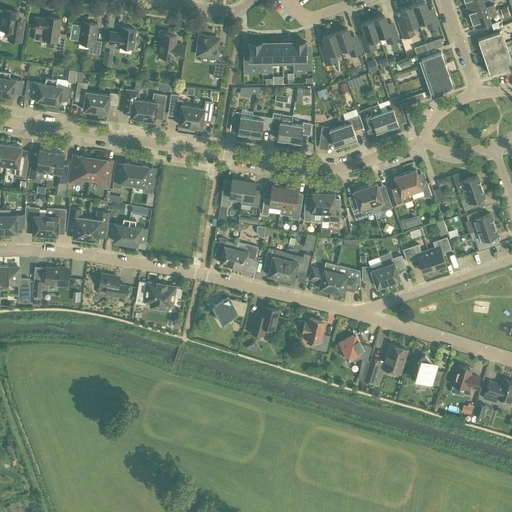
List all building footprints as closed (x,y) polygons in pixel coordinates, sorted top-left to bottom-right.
[(428,29),(439,25),(433,7),(427,9),(424,1),(412,5),(418,23),(425,21),(428,29)] [(470,18),(495,9),(493,4),(485,7),(483,1),(466,6),(470,18)] [(403,18),(397,20),(403,37),(414,33),(411,26),(418,23),(412,5),(400,9),(400,10),(403,18)] [(8,39),(20,41),(24,20),(17,19),(18,11),(4,9),(1,29),(9,30),(8,39)] [(495,9),(470,18),(474,29),(491,24),(493,29),(503,26),(501,19),(491,23),(489,17),(497,14),(495,9)] [(387,43),(398,39),(392,21),(387,23),(384,15),(373,19),(379,37),(385,35),(387,43)] [(58,33),(61,18),(46,16),(45,18),(35,16),(33,26),(39,27),(38,33),(35,32),(34,39),(41,40),(42,38),(55,40),(54,48),(64,49),(66,34),(58,33)] [(364,32),(359,34),(365,52),(376,48),(373,40),(379,38),(379,37),(373,19),(361,23),(364,32)] [(95,40),(97,23),(82,21),(80,28),(79,34),(80,34),(78,42),(89,44),(88,52),(99,54),(101,41),(95,40)] [(133,47),(136,29),(121,27),(120,33),(109,31),(108,44),(133,47)] [(348,47),(351,55),(362,52),(355,34),(350,36),(347,28),(335,32),(341,50),(348,47)] [(482,50),(505,42),(501,30),(478,39),(482,50)] [(334,52),(341,50),(335,32),(322,36),(327,49),(321,51),(325,64),(337,60),(334,52)] [(182,57),(184,45),(175,43),(176,35),(162,33),(159,55),(173,57),(173,55),(182,57)] [(221,77),(224,58),(215,56),(218,38),(199,35),(197,54),(213,56),(213,61),(215,62),(213,76),(221,77)] [(428,41),(430,47),(444,43),(442,37),(428,41)] [(305,40),(292,41),(293,64),(293,65),(305,65),(305,70),(312,70),(311,56),(306,56),(305,40)] [(262,65),(261,41),(248,42),(248,55),(243,56),(243,69),(250,69),(250,65),(262,65)] [(272,41),(261,41),(262,65),(272,65),(272,41)] [(282,41),(272,41),(272,65),(282,64),(282,41)] [(292,41),(282,41),(282,64),(293,64),(292,41)] [(485,62),(509,54),(505,42),(482,50),(485,62)] [(425,70),(445,63),(441,51),(421,58),(425,70)] [(511,61),(509,54),(485,62),(489,74),(504,69),(505,71),(511,68),(511,61)] [(429,81),(449,74),(445,63),(425,70),(429,81)] [(47,104),(51,78),(46,77),(45,83),(35,82),(37,70),(29,68),(25,93),(36,95),(35,99),(41,100),(40,103),(47,104)] [(77,70),(69,69),(68,81),(75,82),(75,79),(77,70)] [(4,71),(0,95),(0,96),(7,98),(8,96),(13,96),(14,92),(20,93),(22,80),(9,78),(10,72),(4,71)] [(449,74),(429,81),(434,96),(441,94),(440,91),(453,86),(449,74)] [(51,78),(47,104),(54,105),(55,102),(60,103),(61,99),(68,100),(70,87),(56,85),(57,79),(51,78)] [(94,113),(98,92),(86,91),(87,82),(77,80),(74,100),(84,102),(83,109),(89,110),(89,112),(94,113)] [(342,92),(348,90),(346,81),(340,84),(342,92)] [(390,94),(396,92),(392,81),(386,83),(390,94)] [(142,118),(145,100),(138,99),(140,90),(126,88),(124,102),(132,103),(130,116),(142,118)] [(326,88),(316,91),(319,97),(328,94),(326,88)] [(98,92),(94,113),(101,114),(101,112),(107,113),(108,104),(118,105),(120,93),(110,91),(109,94),(98,92)] [(402,104),(427,95),(425,91),(400,99),(402,104)] [(145,100),(142,118),(154,120),(156,107),(164,108),(166,94),(153,92),(152,101),(145,100)] [(189,127),(193,106),(182,104),(182,99),(178,99),(178,94),(171,93),(169,106),(180,108),(178,124),(184,125),(185,126),(189,127)] [(381,111),(387,128),(398,124),(395,116),(403,113),(397,96),(389,99),(390,103),(385,105),(387,110),(381,111)] [(193,106),(189,127),(194,127),(196,126),(201,127),(203,114),(211,115),(213,101),(205,100),(204,108),(193,106)] [(381,111),(378,103),(360,110),(366,126),(373,124),(376,132),(387,128),(381,111)] [(249,134),(252,117),(241,115),(241,112),(232,111),(231,123),(238,124),(237,133),(249,134)] [(291,123),(292,123),(293,115),(273,112),(272,117),(270,129),(276,130),(276,129),(278,129),(277,139),(288,141),(291,123)] [(270,129),(272,117),(252,114),(252,117),(249,134),(261,136),(262,126),(264,127),(264,128),(270,129)] [(340,126),(345,143),(357,139),(353,129),(355,129),(356,130),(364,127),(359,114),(344,119),(346,124),(340,126)] [(291,123),(288,141),(300,142),(302,132),(304,133),(303,134),(310,135),(311,123),(303,121),(302,125),(292,123),(291,123)] [(345,143),(340,126),(329,129),(328,126),(322,125),(320,138),(329,139),(331,138),(334,146),(345,143)] [(0,163),(6,164),(10,144),(8,144),(7,143),(2,142),(1,143),(0,142),(0,163)] [(10,144),(6,164),(6,167),(15,169),(14,176),(25,177),(28,156),(20,154),(21,146),(17,146),(16,144),(12,143),(10,145),(10,144)] [(42,149),(39,149),(38,155),(32,154),(29,176),(41,177),(42,170),(48,171),(51,151),(50,151),(49,149),(44,148),(42,149)] [(53,179),(65,181),(69,158),(63,157),(64,153),(60,152),(59,150),(54,149),(52,151),(51,151),(48,171),(55,172),(53,179)] [(89,178),(93,157),(91,157),(90,154),(84,153),(83,156),(73,154),(69,181),(80,183),(81,176),(89,178)] [(93,157),(89,178),(98,179),(97,186),(108,188),(112,160),(102,159),(102,156),(96,155),(94,157),(93,157)] [(124,163),(116,161),(112,187),(121,188),(121,185),(133,187),(136,162),(132,161),(129,163),(124,162),(124,163)] [(152,193),(154,175),(156,167),(148,166),(142,165),(141,163),(136,162),(133,187),(139,188),(142,185),(144,185),(143,191),(152,193)] [(411,192),(422,188),(425,197),(431,195),(426,180),(420,182),(416,169),(410,171),(409,170),(404,172),(411,192)] [(387,185),(394,206),(414,199),(411,192),(404,172),(399,174),(399,175),(393,177),(395,182),(387,185)] [(458,172),(452,174),(458,193),(464,191),(481,186),(477,175),(461,180),(458,172)] [(241,198),(244,180),(232,178),(231,185),(223,184),(221,197),(218,219),(226,220),(229,196),(241,198)] [(258,207),(260,194),(253,193),(255,182),(244,180),(241,198),(240,202),(251,204),(251,206),(258,207)] [(280,206),(283,186),(279,186),(279,184),(278,183),(275,182),(273,183),(273,185),(272,184),(269,199),(263,198),(261,214),(268,215),(269,204),(280,206)] [(364,185),(374,213),(392,207),(388,193),(380,196),(376,183),(371,185),(369,183),(364,185)] [(283,186),(280,206),(292,208),(291,218),(299,219),(301,203),(295,202),(297,188),(296,188),(296,187),(295,185),(292,185),(290,186),(290,187),(283,186)] [(356,219),(374,213),(364,185),(359,186),(358,189),(353,191),(357,204),(351,206),(356,219)] [(438,199),(446,196),(442,186),(434,189),(438,199)] [(481,186),(464,191),(466,197),(461,199),(464,210),(476,206),(474,201),(485,197),(481,186)] [(322,212),(323,191),(317,191),(316,192),(311,192),(310,205),(304,205),(304,220),(314,220),(314,212),(322,212)] [(323,191),(322,212),(322,220),(339,221),(340,206),(334,206),(334,193),(329,192),(328,191),(323,191)] [(114,202),(114,210),(126,211),(127,202),(114,202)] [(45,237),(46,215),(39,215),(39,207),(25,206),(24,220),(33,220),(32,234),(38,234),(39,236),(45,237)] [(46,215),(45,237),(50,237),(52,235),(57,235),(58,222),(65,222),(66,208),(54,207),(53,215),(46,215)] [(81,209),(70,207),(67,233),(73,234),(73,237),(79,238),(79,240),(85,241),(88,218),(79,216),(81,209)] [(4,209),(4,234),(11,234),(12,232),(17,232),(17,227),(24,227),(24,214),(10,214),(10,208),(4,209)] [(108,212),(95,210),(94,218),(88,218),(85,241),(91,242),(92,239),(98,240),(99,236),(105,237),(108,212)] [(477,229),(494,224),(490,212),(479,216),(477,211),(466,214),(468,220),(473,218),(477,229)] [(409,217),(401,220),(404,228),(412,225),(409,217)] [(125,245),(129,219),(124,218),(122,224),(109,222),(107,234),(114,236),(113,240),(118,241),(118,244),(125,245)] [(129,219),(125,245),(132,246),(133,244),(138,245),(139,240),(146,241),(148,228),(135,226),(136,220),(129,219)] [(389,221),(385,228),(392,232),(396,225),(389,221)] [(477,229),(469,232),(472,241),(474,240),(478,250),(490,246),(488,238),(498,235),(494,224),(477,229)] [(237,243),(225,240),(226,237),(220,236),(217,248),(216,248),(215,255),(221,256),(219,262),(231,265),(237,243)] [(427,248),(434,267),(436,266),(438,267),(443,265),(445,263),(441,250),(445,249),(445,250),(451,248),(447,236),(433,241),(434,246),(427,248)] [(237,243),(231,265),(244,268),(247,256),(255,258),(258,246),(237,241),(237,243)] [(434,267),(427,248),(421,250),(418,243),(402,249),(407,262),(418,259),(422,271),(423,271),(425,271),(431,270),(432,268),(434,267)] [(285,258),(287,252),(268,247),(265,260),(271,261),(267,274),(269,275),(271,277),(272,278),(275,279),(277,278),(278,277),(280,277),(285,258)] [(285,258),(280,277),(282,278),(284,281),(285,281),(287,282),(289,281),(291,280),(292,281),(296,268),(306,271),(310,254),(304,253),(301,262),(285,258)] [(381,263),(388,283),(400,278),(397,269),(405,266),(401,255),(392,258),(393,259),(381,263)] [(330,290),(335,271),(337,264),(325,261),(323,269),(312,266),(308,279),(320,282),(319,287),(321,288),(322,289),(323,290),(323,291),(324,291),(325,291),(326,291),(327,291),(328,290),(329,290),(330,290)] [(377,287),(388,283),(381,263),(371,267),(370,265),(362,265),(363,279),(370,279),(373,278),(377,287)] [(8,267),(8,265),(0,265),(0,287),(8,287),(8,284),(19,284),(19,296),(30,296),(29,278),(19,278),(19,267),(8,267)] [(67,284),(69,268),(46,266),(44,282),(67,284)] [(335,271),(330,290),(332,291),(333,292),(333,293),(334,293),(334,294),(335,294),(336,294),(337,294),(338,294),(339,293),(340,293),(342,293),(343,288),(353,290),(356,277),(347,275),(347,274),(335,271)] [(105,293),(124,296),(126,285),(118,283),(119,277),(109,275),(109,274),(101,272),(99,287),(106,288),(105,293)] [(41,295),(42,280),(34,279),(32,294),(41,295)] [(157,283),(147,282),(146,288),(138,287),(135,303),(145,304),(146,301),(151,301),(150,306),(164,309),(165,304),(168,304),(168,300),(172,301),(174,295),(179,296),(180,289),(175,288),(175,286),(165,285),(166,283),(157,282),(157,283)] [(244,316),(247,302),(228,297),(228,296),(213,305),(219,314),(217,315),(221,322),(228,318),(227,316),(235,312),(236,314),(244,316)] [(274,329),(279,309),(264,306),(261,319),(253,317),(250,332),(257,333),(262,335),(265,326),(274,329)] [(322,333),(325,321),(310,317),(308,323),(304,322),(302,331),(306,332),(304,338),(312,340),(311,343),(313,343),(312,347),(326,351),(330,335),(322,333)] [(359,357),(362,359),(367,360),(371,347),(362,344),(361,344),(356,336),(352,334),(339,341),(342,347),(337,349),(338,351),(340,353),(342,354),(343,356),(346,357),(348,358),(350,358),(353,359),(355,358),(357,358),(359,357)] [(385,361),(383,368),(387,369),(399,373),(406,349),(390,344),(385,361)] [(439,385),(443,371),(434,368),(436,363),(432,361),(425,354),(417,361),(419,364),(416,372),(414,373),(416,383),(425,381),(439,385)] [(380,359),(371,356),(369,360),(365,374),(364,379),(373,382),(380,359)] [(463,366),(458,364),(452,384),(465,388),(463,393),(471,395),(470,387),(475,389),(479,377),(470,374),(469,366),(463,366)] [(511,380),(502,378),(501,383),(488,379),(483,398),(496,402),(497,397),(510,401),(511,394),(511,380)] [(483,417),(487,405),(477,402),(473,414),(483,417)] [(471,414),(474,404),(468,403),(468,405),(463,404),(461,411),(471,414)]
